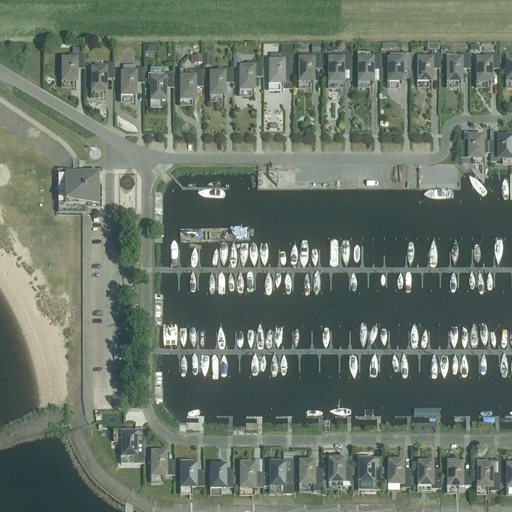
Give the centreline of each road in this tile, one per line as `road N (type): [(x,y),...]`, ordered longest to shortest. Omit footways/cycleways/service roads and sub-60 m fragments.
road 1 (residential): [(145,158),(145,405),(165,435),(511,440)]
road 2 (residential): [(145,158),(430,160),(444,151),(452,121),(511,119)]
